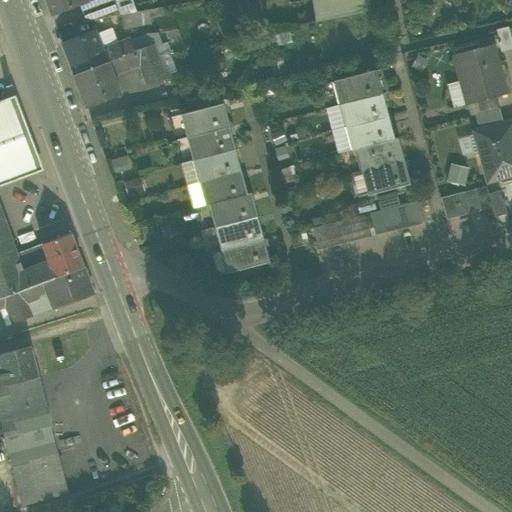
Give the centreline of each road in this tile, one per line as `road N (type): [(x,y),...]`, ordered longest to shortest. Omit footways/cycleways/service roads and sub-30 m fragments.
road 1 (unclassified): [(496,511),(233,324)]
road 2 (secondary): [(202,502),(94,227)]
road 3 (residential): [(233,324),(511,246)]
road 4 (secondary): [(94,227),(8,0)]
road 5 (residential): [(233,324),(94,227)]
